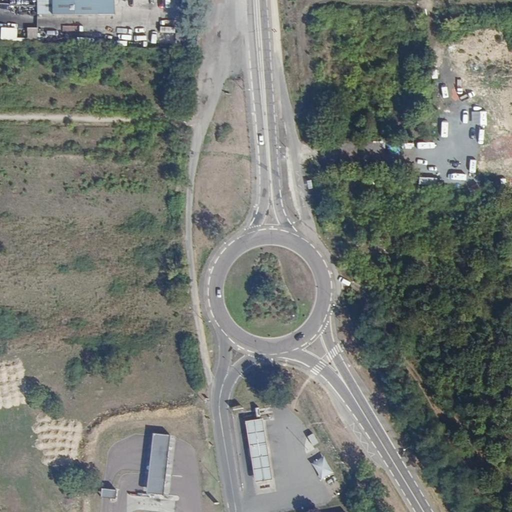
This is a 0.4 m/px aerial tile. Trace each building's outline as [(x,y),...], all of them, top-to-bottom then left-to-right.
[(35,0),(36,15),(112,16),(112,0),(35,0)] [(2,27),(1,40),(18,40),(18,28),(2,27)] [(28,28),(28,40),(38,39),(38,27),(28,28)] [(244,414),(246,423),(262,420),(261,412),(244,414)] [(262,420),(246,423),(254,483),(271,481),(262,420)] [(168,455),(170,437),(151,435),(149,452),(146,484),(145,496),(164,497),(165,486),(168,455)] [(321,479),(333,474),(326,456),(313,462),(321,479)]
